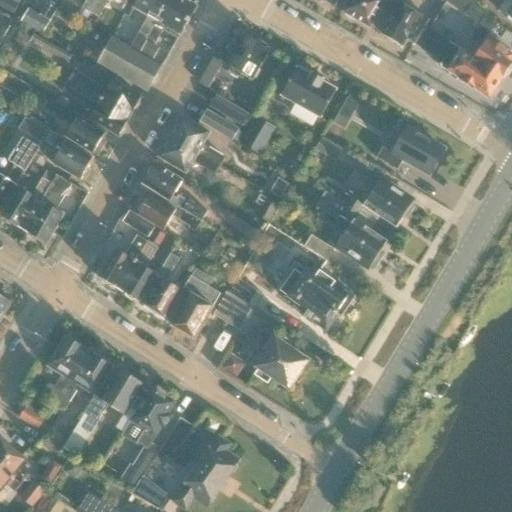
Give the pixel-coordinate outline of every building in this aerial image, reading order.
[(0,0),(0,5),(16,14),(21,6),(10,0),(0,0)] [(91,14),(99,0),(88,0),(83,9),(91,14)] [(99,0),(91,14),(99,19),(109,2),(111,2),(111,0),(115,0),(126,6),(129,0),(99,0)] [(137,34),(141,37),(146,39),(147,40),(170,0),(139,0),(134,10),(147,17),(137,34)] [(181,36),(193,13),(193,7),(180,0),(170,0),(147,40),(154,44),(164,26),(181,36)] [(370,29),(386,2),(383,0),(351,0),(343,14),(345,15),(346,19),(353,22),(356,21),(370,29)] [(415,45),(426,28),(429,22),(404,8),(408,0),(396,0),(395,3),(399,5),(382,35),(392,40),(390,43),(400,49),(402,46),(404,47),(408,41),(415,45)] [(57,12),(46,5),(40,15),(29,9),(21,23),(43,36),(57,12)] [(507,76),(511,70),(510,67),(511,64),(511,54),(499,46),(500,44),(489,37),(498,25),(486,16),(487,14),(474,5),(466,16),(476,22),(473,26),(477,29),(471,38),(483,46),(474,60),(473,60),(503,80),(504,79),(502,78),(504,76),(507,76)] [(73,19),(84,24),(88,18),(77,12),(73,19)] [(0,45),(0,46),(11,27),(0,21),(0,45)] [(426,28),(415,45),(415,46),(437,60),(434,64),(449,74),(449,77),(455,81),(458,79),(460,81),(459,81),(475,92),(476,91),(486,98),(492,96),(493,95),(496,95),(499,90),(498,87),(503,80),(473,60),(474,60),(426,28)] [(131,46),(139,51),(146,39),(141,37),(137,34),(131,46)] [(68,55),(35,35),(30,44),(63,63),(68,55)] [(257,43),(243,36),(237,47),(231,43),(226,52),(220,63),(231,69),(229,73),(240,80),(242,76),(252,81),(269,51),(267,49),(266,46),(259,42),(257,43)] [(148,93),(163,68),(113,39),(98,64),(148,93)] [(140,53),(153,60),(160,49),(146,41),(140,53)] [(311,74),(297,66),(281,94),(320,117),(336,89),(322,81),(323,79),(312,72),(311,74)] [(81,89),(130,119),(134,111),(137,110),(141,105),(140,102),(142,99),(112,82),(107,92),(87,80),(81,89)] [(125,127),(130,119),(81,89),(76,99),(95,110),(90,120),(116,136),(122,136),(126,130),(125,127)] [(57,103),(67,109),(70,103),(61,97),(57,103)] [(359,105),(348,99),(343,108),(354,114),(359,105)] [(107,135),(63,107),(53,102),(48,110),(69,123),(71,120),(75,122),(65,138),(96,157),(101,148),(98,146),(105,135),(106,135),(107,135)] [(230,103),(223,115),(244,127),(251,116),(230,103)] [(26,118),(19,130),(40,143),(47,132),(26,118)] [(225,159),(203,146),(210,134),(182,118),(181,120),(177,122),(175,130),(170,138),(220,168),(225,159)] [(221,118),(213,131),(232,142),(239,129),(221,118)] [(402,161),(429,176),(443,151),(406,130),(392,155),(382,149),(376,160),(396,171),(402,161)] [(50,133),(44,143),(56,150),(59,146),(63,148),(53,165),(76,178),(77,177),(82,179),(89,170),(88,169),(93,159),(66,143),(66,142),(50,133)] [(266,146),(247,135),(241,144),(261,156),(266,146)] [(17,187),(30,166),(41,150),(23,138),(8,162),(16,166),(9,177),(15,180),(12,184),(0,176),(0,212),(16,187),(17,187)] [(215,176),(220,168),(170,138),(165,147),(159,153),(160,155),(158,158),(186,174),(195,158),(199,161),(197,165),(215,176)] [(343,150),(322,138),(315,150),(336,162),(343,150)] [(250,159),(243,169),(257,180),(265,169),(250,159)] [(178,200),(175,198),(184,182),(155,165),(153,168),(150,168),(147,173),(148,176),(142,185),(203,220),(207,212),(180,197),(178,200)] [(24,232),(55,181),(54,180),(55,178),(47,173),(35,193),(40,196),(38,200),(20,189),(3,216),(4,220),(24,232)] [(279,179),(270,193),(281,199),(290,185),(279,179)] [(64,202),(70,191),(55,181),(24,232),(43,244),(49,242),(65,217),(54,210),(60,199),(64,202)] [(347,206),(362,216),(367,209),(396,229),(405,217),(408,219),(416,207),(413,205),(414,203),(381,181),(367,202),(355,195),(347,206)] [(347,206),(331,195),(326,191),(316,206),(337,220),(336,223),(348,231),(337,247),(370,269),(372,266),(375,268),(384,256),(380,254),(388,243),(358,222),(362,216),(347,206)] [(161,203),(150,197),(145,206),(142,206),(139,211),(140,214),(139,216),(156,226),(164,231),(173,215),(191,225),(189,230),(195,233),(202,221),(178,206),(176,210),(162,202),(161,203)] [(279,206),(267,199),(257,216),(268,223),(279,206)] [(122,223),(149,239),(156,226),(139,216),(130,211),(122,223)] [(149,240),(158,246),(165,236),(156,230),(149,240)] [(119,290),(149,243),(138,236),(126,256),(118,251),(100,278),(103,280),(103,283),(110,288),(112,286),(119,290)] [(334,251),(312,237),(305,248),(328,262),(334,251)] [(192,250),(202,256),(208,247),(199,241),(192,250)] [(147,269),(159,249),(149,243),(119,290),(126,295),(126,297),(133,301),(135,300),(138,302),(155,274),(147,269)] [(250,266),(261,274),(269,263),(258,255),(250,266)] [(180,261),(171,256),(158,278),(161,280),(145,307),(154,312),(157,317),(163,318),(166,320),(183,292),(167,282),(180,261)] [(213,280),(197,270),(183,293),(190,297),(173,325),(174,326),(174,325),(182,329),(180,332),(182,334),(188,336),(195,340),(221,295),(209,288),(213,280)] [(308,270),(304,276),(295,270),(280,291),(308,311),(304,316),(312,322),(316,317),(328,325),(335,315),(337,316),(338,315),(341,317),(355,298),(345,291),(342,295),(332,288),(336,283),(320,271),(316,277),(308,270)] [(240,301),(253,308),(255,309),(263,295),(238,280),(230,295),(240,301)] [(227,323),(240,301),(230,295),(227,293),(214,316),(227,323)] [(240,301),(227,323),(240,331),(253,308),(240,301)] [(285,345),(284,346),(257,328),(249,340),(268,353),(258,368),(259,369),(254,376),(268,385),(273,377),(291,390),(303,372),(301,370),(307,362),(297,355),(298,353),(285,345)] [(70,379),(87,351),(81,348),(68,337),(65,338),(48,366),(65,377),(63,381),(60,379),(55,388),(51,385),(45,395),(57,403),(68,385),(70,379)] [(95,395),(112,367),(109,365),(108,362),(100,359),(87,351),(70,379),(68,385),(57,403),(66,408),(78,389),(75,387),(77,384),(95,395)] [(130,377),(121,371),(102,401),(95,397),(81,420),(94,428),(108,406),(124,415),(141,387),(140,383),(138,382),(132,377),(130,377)] [(163,428),(171,417),(167,415),(172,406),(165,402),(164,397),(154,392),(149,393),(131,420),(145,429),(137,442),(145,448),(121,484),(133,492),(161,449),(151,443),(162,427),(163,428)] [(20,418),(38,430),(45,419),(26,407),(20,418)] [(203,458),(183,445),(195,428),(181,419),(165,445),(178,453),(224,485),(232,474),(235,473),(238,468),(238,465),(240,461),(227,452),(231,446),(219,438),(215,444),(214,443),(203,458)] [(64,444),(46,434),(40,443),(58,454),(64,444)] [(0,468),(21,485),(27,478),(17,470),(25,461),(1,441),(0,442),(0,468)] [(214,504),(218,499),(217,496),(224,485),(178,453),(165,445),(160,453),(192,475),(181,490),(182,491),(174,503),(186,511),(195,499),(208,508),(210,505),(214,504)] [(64,473),(76,480),(83,468),(71,461),(64,473)] [(15,493),(21,485),(0,468),(0,491),(5,485),(15,493)] [(54,479),(46,473),(42,479),(51,485),(54,479)] [(132,494),(163,511),(172,498),(143,477),(132,494)] [(27,490),(38,499),(44,491),(36,485),(33,483),(27,490)] [(32,507),(38,499),(27,490),(21,498),(24,500),(32,507)] [(67,506),(47,493),(34,511),(50,511),(55,505),(64,510),(67,506)] [(115,511),(116,511),(87,494),(76,511),(115,511)]
